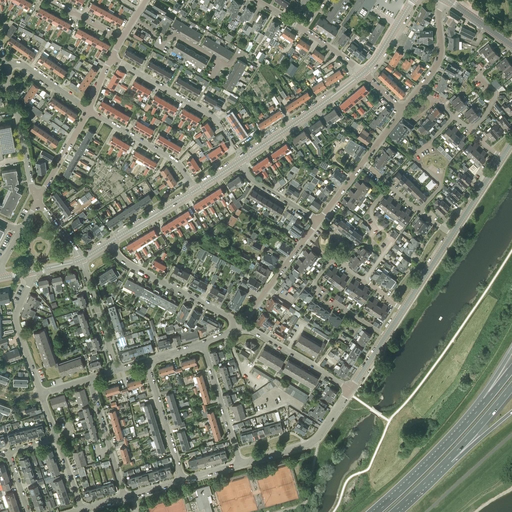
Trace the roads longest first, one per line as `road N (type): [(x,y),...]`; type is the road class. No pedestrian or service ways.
road 1 (residential): [(242,159),(212,116),(111,58)]
road 2 (residential): [(239,324),(121,260),(110,243)]
road 3 (secondary): [(361,74),(242,159)]
road 4 (motorway): [(476,412),(376,511)]
road 5 (unclassified): [(239,465),(314,440),(349,390)]
road 6 (residential): [(195,190),(171,159),(88,110)]
road 7 (residential): [(349,390),(239,324)]
road 8 (residential): [(40,393),(15,323),(28,272)]
road 9 (residential): [(239,465),(202,344)]
road 10 (residential): [(125,497),(90,380)]
road 11 (residential): [(183,480),(146,364)]
road 12 (residential): [(37,199),(7,83)]
